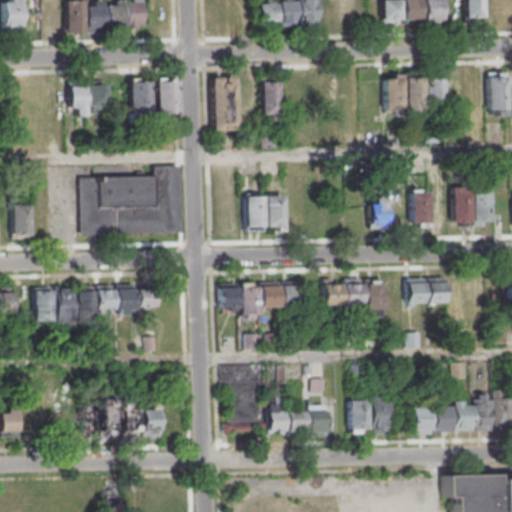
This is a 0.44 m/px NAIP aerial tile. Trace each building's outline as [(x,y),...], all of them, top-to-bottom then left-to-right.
[(7,0),(0,0),(0,30),(17,31),(16,0),(7,0)] [(119,0),(59,0),(59,29),(119,29),(119,0)] [(140,0),(126,0),(127,26),(141,26),(140,0)] [(271,0),(254,0),(254,23),(272,23),(271,0)] [(291,0),(274,0),(275,25),(292,25),(291,0)] [(295,0),(295,26),(314,26),(313,0),(295,0)] [(335,0),(317,0),(317,24),(335,24),(335,0)] [(356,0),(337,0),(338,21),(356,21),(356,0)] [(377,0),(378,23),(397,23),(397,20),(419,20),(419,22),(440,21),(439,0),(377,0)] [(460,0),(461,18),(480,18),(480,0),(460,0)] [(503,114),(503,71),(484,71),(484,114),(503,114)] [(462,99),(462,74),(380,75),(381,114),(400,114),(400,113),(420,113),(420,100),(462,99)] [(232,76),(208,76),(208,130),(232,130),(232,76)] [(276,77),(257,77),(257,117),(276,117),(276,77)] [(174,78),(152,78),(152,113),(174,113),(174,78)] [(124,114),(147,114),(147,79),(124,79),(124,114)] [(336,79),(319,79),(319,106),(336,106),(336,79)] [(103,83),(63,84),(63,115),(84,115),(84,111),(103,110),(103,83)] [(177,232),(176,164),(148,165),(149,175),(75,177),(76,234),(177,232)] [(235,229),(235,165),(211,165),(212,229),(235,229)] [(448,225),(467,225),(467,186),(448,186),(448,225)] [(469,225),(487,225),(487,186),(469,186),(469,225)] [(446,189),(427,189),(427,226),(446,226),(446,189)] [(426,190),(407,190),(407,226),(426,226),(426,190)] [(242,194),(242,230),(261,230),(261,194),(242,194)] [(281,194),(263,194),(263,230),(281,230),(281,194)] [(366,198),(366,229),(384,229),(384,198),(366,198)] [(26,203),(6,203),(6,236),(26,236),(26,203)] [(405,204),(387,204),(387,227),(405,227),(405,204)] [(402,277),(402,303),(441,303),(441,277),(402,277)] [(463,277),(463,306),(483,306),(483,277),(463,277)] [(339,278),(339,279),(319,279),(319,306),(359,307),(359,278),(339,278)] [(380,279),(361,279),(361,312),(380,312),(380,279)] [(216,283),(217,310),(236,310),(237,318),(256,317),(255,307),(298,306),(297,280),(256,281),(256,282),(216,283)] [(132,313),(131,284),(72,285),(73,320),(91,319),(91,312),(112,311),(112,314),(132,313)] [(68,286),(51,286),(51,320),(68,320),(68,286)] [(48,321),(48,287),(29,287),(29,321),(48,321)] [(152,313),(152,287),(133,287),(133,313),(152,313)] [(8,290),(0,289),(0,313),(8,313),(8,290)] [(416,332),(404,332),(404,346),(416,346),(416,332)] [(256,333),(240,333),(240,347),(256,347),(256,333)] [(280,433),(282,364),(264,364),(264,375),(226,373),(224,430),(280,433)] [(308,390),(321,390),(321,378),(308,378),(308,390)] [(385,433),(385,394),(366,394),(366,433),(385,433)] [(407,432),(511,428),(511,397),(488,398),(488,396),(468,396),(468,402),(407,404),(407,432)] [(345,398),(345,433),(364,433),(364,398),(345,398)] [(323,435),(323,404),(304,404),(304,410),(283,410),(283,435),(323,435)] [(0,436),(14,436),(14,433),(32,433),(32,407),(0,406),(0,436)] [(94,406),(78,406),(78,430),(94,430),(94,406)] [(117,434),(117,407),(97,407),(97,434),(117,434)] [(136,433),(136,407),(119,407),(119,433),(136,433)] [(156,407),(139,407),(139,435),(156,435),(156,407)] [(440,477),(493,475),(493,481),(511,480),(511,511),(449,511),(449,499),(441,499),(440,477)] [(118,511),(118,487),(97,487),(97,511),(118,511)]
